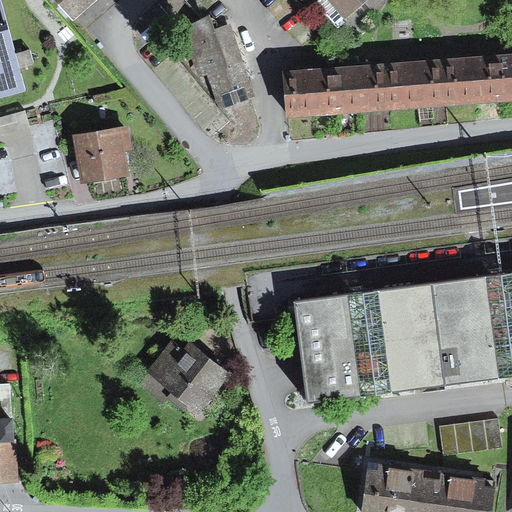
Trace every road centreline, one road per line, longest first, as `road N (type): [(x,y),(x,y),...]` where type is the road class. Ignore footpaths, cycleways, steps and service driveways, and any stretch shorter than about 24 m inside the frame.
road 1 (residential): [(218,178),(276,156),(511,129)]
road 2 (residential): [(273,429),(218,178)]
road 3 (residential): [(273,429),(511,399)]
road 4 (residential): [(0,222),(175,199),(218,178)]
road 5 (residential): [(218,178),(209,156),(114,45),(114,23),(135,0)]
